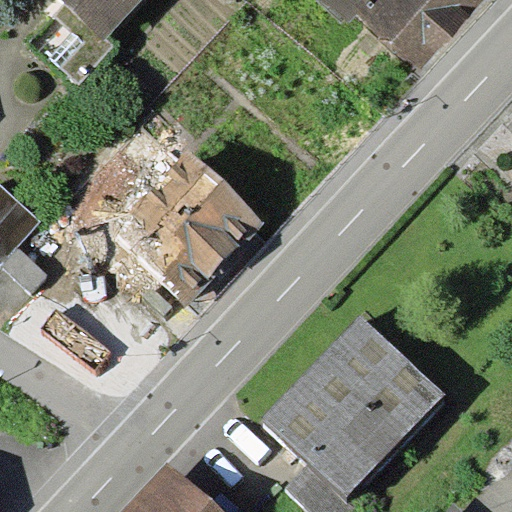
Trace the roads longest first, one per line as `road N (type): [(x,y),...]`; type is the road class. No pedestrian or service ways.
road 1 (tertiary): [(511,55),(142,444)]
road 2 (residential): [(0,357),(142,444)]
